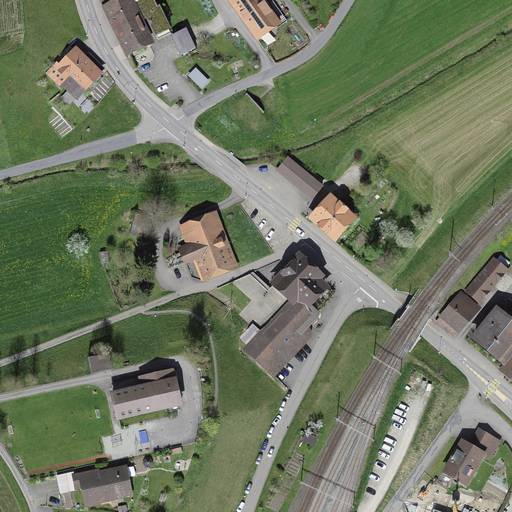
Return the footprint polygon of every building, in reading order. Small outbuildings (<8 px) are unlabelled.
[(160,19),(151,0),(102,0),(128,52),(149,43),(138,20),(146,16),(157,39),(170,32),(163,18),(160,19)] [(232,0),(259,36),(285,17),(272,0),(232,0)] [(186,29),(172,36),(181,55),(195,48),(186,29)] [(61,67),(57,64),(47,73),(61,87),(71,78),(83,90),(98,75),(76,53),(61,67)] [(208,81),(202,76),(196,81),(202,87),(208,81)] [(75,98),(69,92),(63,98),(69,104),(75,98)] [(287,158),(278,170),(313,199),(322,187),(287,158)] [(327,193),(311,214),(315,217),(312,220),(333,240),(354,218),(327,193)] [(140,231),(145,233),(149,218),(137,215),(131,236),(138,236),(140,231)] [(230,266),(210,215),(185,225),(193,244),(180,249),(182,253),(165,259),(169,269),(198,258),(206,276),(230,266)] [(141,261),(152,257),(151,249),(138,254),(141,261)] [(389,259),(384,255),(376,264),(381,269),(389,259)] [(249,273),(232,281),(256,304),(250,311),(267,327),(245,349),(273,376),(308,338),(309,333),(306,328),(316,317),(317,315),(316,313),(307,305),(324,288),(315,280),(319,277),(299,258),(283,275),(279,271),(264,288),(249,273)] [(480,300),(504,272),(493,262),(469,289),(468,291),(480,300)] [(139,291),(147,292),(149,277),(141,276),(139,291)] [(463,297),(468,291),(469,289),(462,283),(455,291),(463,297)] [(457,299),(442,317),(459,331),(474,313),(457,299)] [(511,325),(500,316),(480,340),(501,357),(511,343),(511,325)] [(88,358),(91,373),(112,369),(109,354),(88,358)] [(511,354),(500,369),(511,378),(511,354)] [(142,388),(112,394),(118,419),(180,404),(172,370),(140,378),(142,388)] [(287,382),(272,375),(260,401),(275,408),(287,382)] [(499,441),(479,430),(475,437),(488,445),(484,451),(491,455),(499,441)] [(463,442),(445,472),(465,484),(483,454),(463,442)] [(98,470),(74,475),(77,486),(84,485),(88,505),(100,502),(99,498),(118,494),(119,497),(129,495),(123,469),(99,473),(98,470)]
